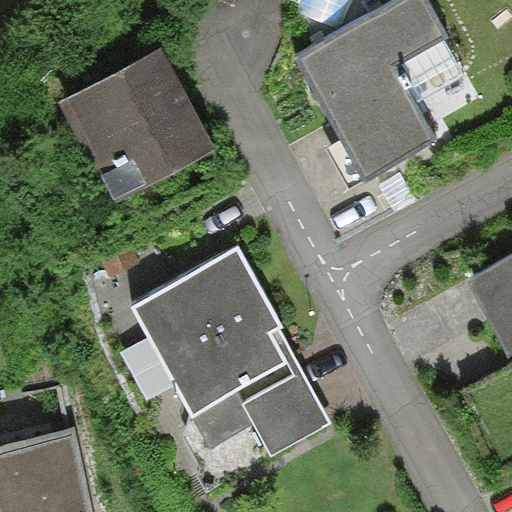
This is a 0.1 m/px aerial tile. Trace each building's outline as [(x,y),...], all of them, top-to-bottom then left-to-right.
[(419,0),(399,0),(292,58),(359,183),(434,143),(393,67),(441,41),(419,0)] [(157,49),(53,97),(100,201),(205,153),(157,49)] [(232,251),(127,310),(206,452),(247,428),(267,464),(331,428),(232,251)] [(511,251),(466,276),(506,348),(511,344),(511,251)] [(90,511),(71,423),(0,438),(0,511),(90,511)]
